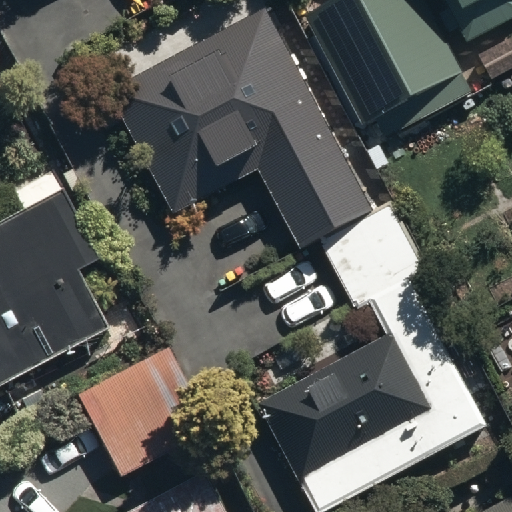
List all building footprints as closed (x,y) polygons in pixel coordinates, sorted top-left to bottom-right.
[(458,72),(421,0),(314,0),(295,10),(354,125),(458,72)] [(511,0),(446,0),(466,38),(511,14),(511,0)] [(266,3),(107,85),(171,209),(258,165),(298,243),(371,205),(266,3)] [(0,374),(104,320),(76,265),(98,253),(50,161),(9,183),(21,206),(0,217),(0,374)] [(389,329),(254,398),(311,510),(499,414),(391,202),(321,238),(353,302),(370,293),(389,329)] [(76,392),(118,472),(203,427),(161,347),(76,392)] [(224,511),(200,465),(116,509),(118,511),(224,511)] [(511,511),(511,489),(468,511),(511,511)]
